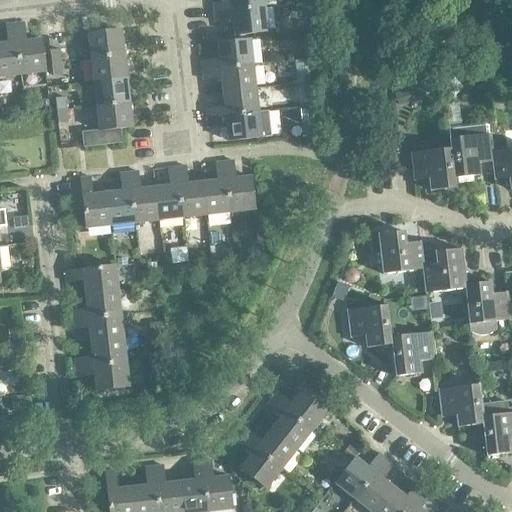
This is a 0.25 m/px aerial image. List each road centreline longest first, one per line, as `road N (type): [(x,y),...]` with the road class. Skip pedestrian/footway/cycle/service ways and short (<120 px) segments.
road 1 (residential): [(511,499),(457,467),(285,327)]
road 2 (unclassified): [(70,443),(174,430),(218,405),(285,327)]
road 3 (unclassified): [(63,444),(37,188)]
road 4 (residential): [(511,228),(478,231),(401,205),(332,206)]
road 5 (residential): [(190,158),(173,13),(157,0)]
road 6 (unclassified): [(285,327),(332,206)]
